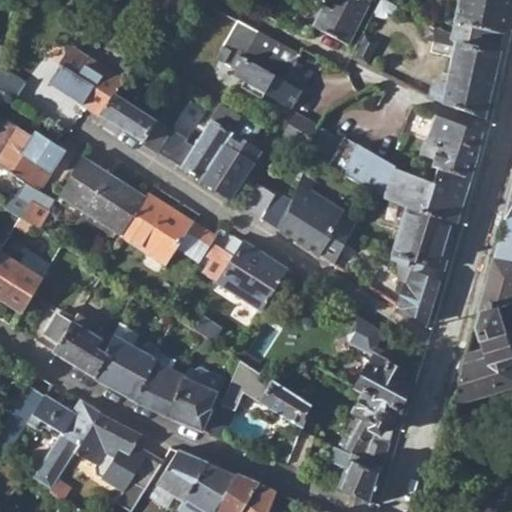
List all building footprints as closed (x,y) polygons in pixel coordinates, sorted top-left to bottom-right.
[(321,0),(309,25),(345,45),(366,3),(360,0),(321,0)] [(452,44),(498,53),(509,0),(454,0),(456,1),(450,33),(433,28),(430,38),(452,44)] [(231,79),(287,107),(300,82),(305,84),(311,72),(293,62),(297,54),(233,22),(214,61),(235,72),(231,79)] [(364,63),(376,40),(361,33),(350,55),(364,63)] [(428,51),(450,56),(452,44),(430,38),(428,51)] [(498,53),(452,44),(450,56),(439,102),(483,114),(498,53)] [(118,83),(120,79),(113,73),(70,46),(47,81),(97,114),(112,92),(118,83)] [(128,51),(113,73),(120,79),(136,56),(128,51)] [(0,86),(13,95),(22,81),(0,67),(0,86)] [(118,83),(112,92),(129,103),(134,94),(118,83)] [(151,119),(129,103),(112,92),(97,114),(137,139),(151,119)] [(223,105),(211,125),(226,136),(241,115),(223,105)] [(279,138),(305,153),(313,138),(318,128),(320,125),(294,110),(279,138)] [(0,114),(0,159),(33,182),(39,186),(40,184),(61,150),(39,136),(42,130),(34,125),(31,130),(2,111),(0,114)] [(391,166),(342,138),(340,141),(329,134),(323,144),(313,138),(305,153),(369,190),(387,197),(405,204),(454,222),(471,168),(481,125),(430,114),(418,155),(431,158),(429,165),(435,167),(431,182),(391,166)] [(226,136),(221,145),(236,153),(243,141),(255,124),(241,115),(226,136)] [(137,139),(155,151),(169,130),(151,119),(137,139)] [(221,145),(226,136),(211,125),(207,123),(178,165),(199,179),(221,145)] [(323,144),(329,134),(318,128),(313,138),(323,144)] [(65,144),(42,130),(39,136),(61,150),(65,144)] [(259,152),(243,141),(236,153),(221,145),(199,179),(229,198),(259,152)] [(54,194),(120,235),(141,202),(144,198),(76,155),(54,194)] [(511,172),(502,213),(511,208),(511,172)] [(277,228),(331,263),(342,243),(354,218),(308,191),(314,181),(300,173),(288,201),(277,228)] [(239,205),(257,216),(271,192),(254,180),(239,205)] [(54,194),(40,184),(39,186),(33,182),(21,199),(11,191),(1,204),(37,227),(54,194)] [(257,216),(277,228),(288,201),(271,192),(257,216)] [(405,204),(387,197),(380,215),(393,220),(389,232),(396,234),(405,204)] [(174,275),(183,281),(200,255),(206,244),(141,202),(120,235),(162,263),(173,246),(186,255),(174,275)] [(396,234),(391,253),(399,255),(397,263),(408,266),(406,271),(437,281),(454,222),(405,204),(396,234)] [(511,221),(500,218),(491,256),(511,261),(511,221)] [(208,260),(216,247),(208,241),(206,244),(200,255),(208,260)] [(200,272),(257,309),(269,290),(283,268),(240,241),(231,256),(216,247),(208,260),(200,272)] [(0,250),(0,298),(19,311),(42,277),(0,250)] [(389,260),(397,263),(399,255),(391,253),(389,260)] [(511,264),(490,258),(446,405),(511,384),(511,357),(497,305),(511,299),(511,264)] [(395,303),(425,323),(437,281),(406,271),(408,266),(397,263),(389,260),(388,262),(386,260),(382,275),(402,281),(395,303)] [(283,268),(269,290),(284,300),(291,288),(289,286),(294,276),(283,268)] [(50,350),(93,377),(104,352),(111,335),(104,329),(98,338),(90,332),(94,324),(77,312),(71,320),(57,311),(44,332),(57,341),(50,350)] [(193,329),(211,342),(221,327),(204,315),(193,329)] [(401,344),(396,364),(410,371),(416,352),(401,344)] [(158,350),(154,360),(170,368),(174,359),(158,350)] [(122,361),(104,352),(93,377),(137,400),(147,376),(122,361)] [(126,352),(122,361),(147,376),(152,366),(126,352)] [(398,408),(410,371),(396,364),(385,358),(384,360),(373,354),(368,364),(365,362),(354,385),(361,389),(398,408)] [(241,392),(291,422),(292,423),(301,427),(309,405),(287,391),(276,384),(238,358),(218,403),(234,411),(241,392)] [(183,375),(170,368),(154,360),(152,366),(147,376),(137,400),(166,414),(183,377),(183,375)] [(276,384),(287,391),(295,379),(283,371),(276,384)] [(166,414),(201,430),(210,407),(206,405),(212,391),(183,377),(166,414)] [(0,436),(0,457),(4,460),(27,423),(32,416),(44,395),(33,387),(0,436)] [(350,452),(381,466),(398,408),(361,389),(349,414),(352,415),(336,446),(350,452)] [(78,445),(99,413),(77,400),(69,412),(44,395),(32,416),(27,423),(41,432),(45,425),(60,434),(32,479),(49,492),(55,482),(73,453),(74,452),(78,445)] [(139,434),(99,413),(78,445),(74,452),(73,453),(95,468),(93,471),(95,478),(120,495),(114,504),(126,511),(131,511),(162,462),(131,448),(139,434)] [(285,467),(301,427),(292,423),(291,422),(276,462),(285,467)] [(156,484),(181,500),(183,497),(207,463),(178,451),(156,484)] [(350,452),(335,488),(370,503),(381,466),(350,452)] [(183,497),(205,511),(212,511),(214,510),(237,475),(207,463),(183,497)] [(250,511),(256,504),(267,511),(268,511),(277,492),(237,475),(214,510),(217,511),(250,511)] [(49,492),(63,501),(70,490),(55,482),(49,492)]
